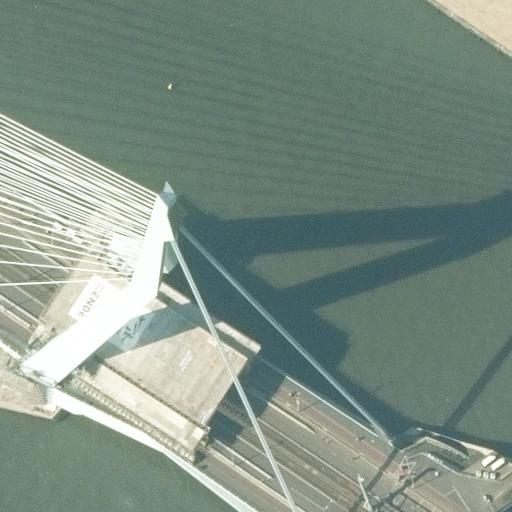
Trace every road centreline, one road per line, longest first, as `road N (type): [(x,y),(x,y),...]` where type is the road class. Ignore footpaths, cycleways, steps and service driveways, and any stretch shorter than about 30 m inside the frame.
road 1 (secondary): [(408,511),(0,242)]
road 2 (secondary): [(0,322),(292,511)]
